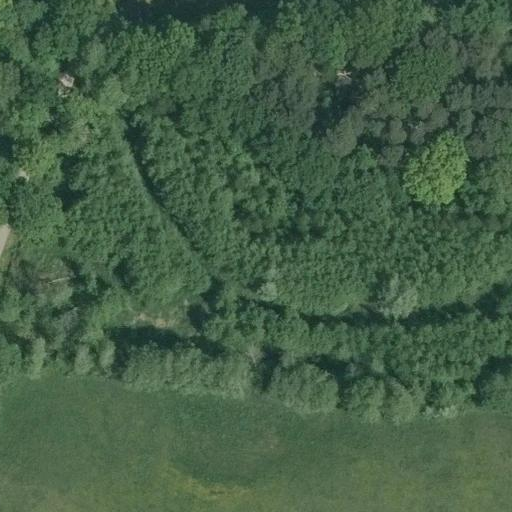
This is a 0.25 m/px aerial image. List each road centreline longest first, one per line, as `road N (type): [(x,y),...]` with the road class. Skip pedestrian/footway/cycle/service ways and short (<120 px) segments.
road 1 (track): [(85,43),(497,0)]
road 2 (unclassified): [(0,233),(85,43)]
